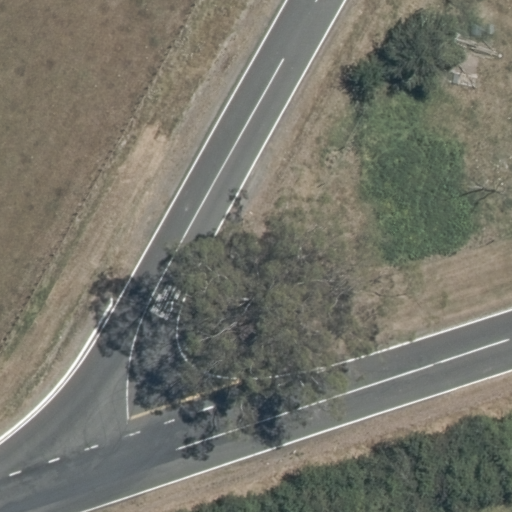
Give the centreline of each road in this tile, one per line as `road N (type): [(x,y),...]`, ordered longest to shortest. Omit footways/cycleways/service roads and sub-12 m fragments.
road 1 (unclassified): [(143,461),(127,376),(138,331),(321,0)]
road 2 (unclassified): [(511,337),(143,461)]
road 3 (unclassified): [(143,461),(0,506)]
